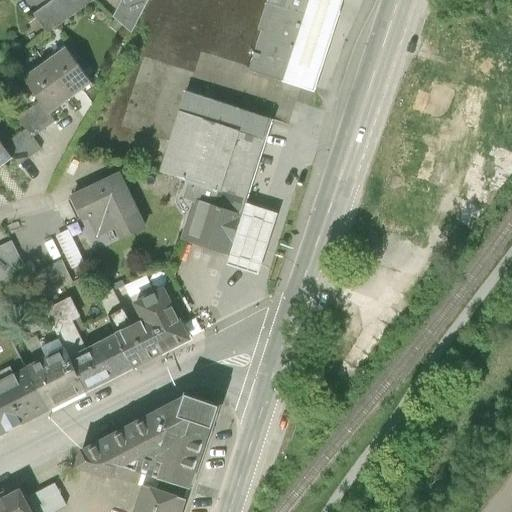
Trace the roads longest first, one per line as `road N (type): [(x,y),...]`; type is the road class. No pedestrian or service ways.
road 1 (secondary): [(398,0),(278,357)]
road 2 (tertiary): [(0,467),(237,344),(278,357)]
road 3 (secondary): [(278,357),(229,511)]
